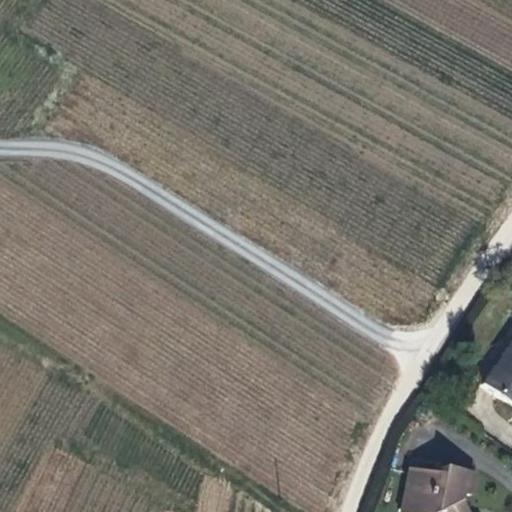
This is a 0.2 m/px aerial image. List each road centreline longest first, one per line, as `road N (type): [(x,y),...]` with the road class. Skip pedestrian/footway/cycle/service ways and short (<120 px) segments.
road 1 (unclassified): [(0,147),(48,147),(103,161),(423,356),(511,229)]
road 2 (track): [(351,511),(423,356)]
